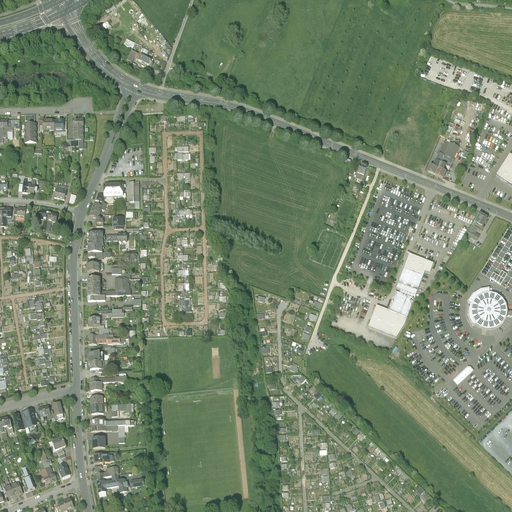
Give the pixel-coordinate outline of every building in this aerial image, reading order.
[(111,27),(108,22),(101,26),(104,31),(111,27)] [(135,45),(126,40),(121,50),(120,53),(122,55),(120,58),(126,61),(131,64),(132,63),(134,58),(138,60),(138,61),(147,66),(153,55),(141,49),(142,47),(135,44),(135,45)] [(136,66),(132,63),(131,64),(128,69),(134,72),(151,78),(153,74),(146,72),(135,67),(136,66)] [(8,138),(8,133),(13,133),(13,129),(13,128),(11,128),(11,121),(3,121),(4,143),(8,143),(8,138)] [(43,122),(43,127),(43,131),(55,131),(54,122),(54,121),(43,122)] [(64,133),(64,121),(60,121),(57,121),(57,122),(54,122),(55,131),(55,133),(64,133)] [(84,145),(84,141),(79,141),(75,141),(75,143),(71,143),(71,148),(79,148),(79,150),(87,150),(87,145),(84,145)] [(444,142),(439,154),(444,156),(449,144),(444,142)] [(444,156),(444,157),(453,161),(458,148),(449,144),(444,156)] [(444,157),(444,156),(439,154),(436,162),(440,164),(444,157)] [(509,156),(495,177),(511,188),(511,155),(511,157),(509,156)] [(450,168),(453,161),(444,157),(440,164),(445,166),(450,168)] [(428,173),(435,176),(440,164),(436,162),(434,167),(431,165),(428,173)] [(445,166),(440,164),(435,176),(443,179),(446,173),(443,171),(445,166)] [(357,174),(355,179),(359,180),(362,181),(367,168),(360,166),(357,174)] [(139,182),(128,182),(128,202),(135,202),(135,209),(140,209),(139,182)] [(107,197),(116,197),(116,186),(107,186),(107,197)] [(124,186),(116,186),(116,197),(124,197),(124,186)] [(183,200),(183,197),(190,197),(190,192),(179,192),(179,200),(183,200)] [(94,205),(92,211),(101,214),(102,210),(105,211),(107,205),(102,203),(101,207),(94,205)] [(11,209),(2,209),(2,227),(6,227),(6,218),(11,218),(11,209)] [(17,216),(17,219),(25,219),(25,216),(26,210),(18,209),(17,216)] [(39,220),(44,221),(48,222),(49,214),(41,212),(39,220)] [(49,214),(48,222),(52,223),(56,224),(58,216),(49,214)] [(479,214),(472,226),(477,229),(480,231),(487,219),(479,214)] [(123,219),(114,219),(115,230),(124,230),(123,219)] [(474,234),(477,229),(472,226),(464,238),(469,241),(470,238),(476,242),(479,237),(474,234)] [(103,234),(89,234),(90,247),(92,247),(92,253),(95,253),(102,253),(102,246),(103,246),(103,234)] [(127,235),(118,235),(118,236),(118,243),(118,244),(127,244),(127,235)] [(409,255),(396,289),(400,291),(399,294),(414,300),(425,272),(430,274),(433,264),(428,262),(429,262),(409,255)] [(492,274),(489,279),(501,285),(506,275),(501,271),(498,277),(492,274)] [(88,279),(88,292),(100,292),(100,279),(88,279)] [(116,291),(117,291),(129,291),(129,280),(122,280),(115,280),(116,291)] [(469,304),(467,312),(469,320),(473,327),(476,324),(481,328),(488,330),(495,329),(501,325),(505,320),(506,313),(505,306),(502,301),(496,297),(489,295),(489,289),(481,291),(473,295),(467,303),(469,304)] [(116,291),(105,292),(105,300),(117,300),(117,291),(116,291)] [(130,291),(129,291),(117,291),(117,300),(130,300),(130,291)] [(105,292),(100,292),(88,292),(88,301),(105,300),(105,292)] [(404,326),(414,300),(399,294),(395,292),(388,311),(376,307),(368,328),(396,338),(404,326)] [(37,302),(43,301),(42,297),(34,298),(35,300),(29,301),(30,307),(38,306),(37,302)] [(186,313),(190,313),(190,299),(179,300),(179,306),(185,306),(186,313)] [(103,309),(103,313),(103,319),(124,319),(124,316),(123,316),(123,312),(109,312),(109,309),(103,309)] [(89,327),(97,327),(100,327),(100,319),(97,319),(89,319),(89,327)] [(108,344),(108,340),(114,340),(114,336),(109,336),(100,336),(97,336),(97,341),(97,344),(108,344)] [(89,354),(90,362),(102,362),(104,362),(104,354),(89,354)] [(90,362),(90,370),(98,370),(102,370),(102,362),(90,362)] [(467,368),(453,381),(457,386),(473,371),(470,368),(467,368)] [(297,381),(301,385),(306,379),(302,376),(297,381)] [(91,398),(91,406),(103,405),(102,398),(96,398),(91,398)] [(60,403),(54,405),(56,413),(57,417),(63,415),(60,403)] [(103,415),(103,405),(91,406),(91,416),(103,415)] [(48,407),(43,408),(45,416),(47,416),(49,421),(51,420),(49,412),(48,407)] [(22,414),(24,422),(25,429),(38,425),(34,411),(22,414)] [(56,413),(54,414),(56,422),(59,421),(58,420),(64,418),(63,415),(57,417),(56,413)] [(26,430),(25,429),(24,422),(21,422),(19,415),(14,416),(18,432),(26,430)] [(7,417),(3,419),(5,427),(7,426),(8,431),(11,431),(7,417)] [(105,427),(105,432),(112,432),(112,433),(118,432),(118,444),(125,444),(124,427),(105,427)] [(349,431),(355,436),(359,431),(354,427),(349,431)] [(356,438),(360,441),(365,436),(361,433),(356,438)] [(63,438),(52,442),(56,451),(66,447),(63,438)] [(93,439),(94,450),(105,449),(105,438),(93,439)] [(372,453),(376,456),(381,451),(378,448),(372,453)] [(50,469),(48,464),(48,462),(43,451),(39,452),(43,464),(46,470),(50,469)] [(67,461),(64,455),(59,457),(61,463),(67,461)] [(95,464),(103,463),(109,463),(108,457),(108,455),(94,457),(95,464)] [(113,457),(108,457),(109,463),(103,463),(103,466),(114,465),(113,457)] [(58,468),(62,479),(70,476),(66,465),(58,468)] [(25,475),(26,479),(30,478),(26,468),(21,470),(23,476),(25,475)] [(117,476),(120,475),(119,468),(111,469),(112,472),(98,474),(98,479),(105,478),(111,477),(117,476)] [(55,482),(50,469),(46,470),(51,484),(55,482)] [(51,484),(46,470),(43,472),(40,473),(43,479),(42,480),(44,485),(47,484),(47,485),(51,484)] [(23,481),(26,487),(28,493),(35,490),(31,478),(30,478),(26,479),(23,481)] [(127,480),(120,481),(122,493),(129,492),(127,480)] [(99,482),(101,493),(107,492),(107,489),(106,483),(106,481),(99,482)] [(121,487),(120,481),(118,481),(112,482),(106,483),(107,489),(121,487)] [(18,483),(11,485),(16,497),(22,495),(18,483)] [(9,500),(16,497),(11,485),(5,488),(9,500)] [(71,498),(59,503),(60,506),(62,511),(74,507),(71,498)]
